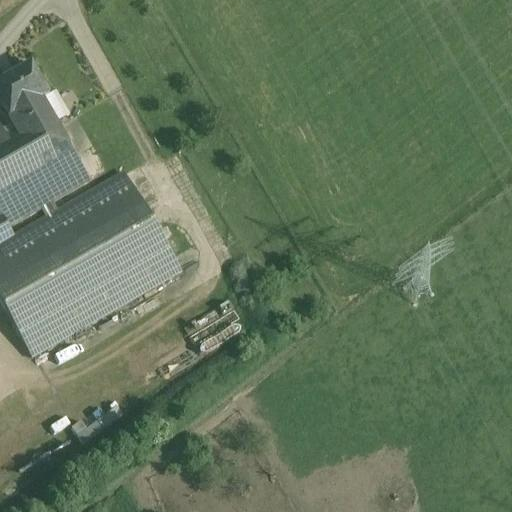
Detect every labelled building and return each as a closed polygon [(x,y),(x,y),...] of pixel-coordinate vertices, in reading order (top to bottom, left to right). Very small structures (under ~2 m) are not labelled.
[(31,67),(0,84),(0,104),(9,120),(10,120),(42,102),(49,98),(31,67)] [(57,97),(53,96),(49,98),(42,102),(56,125),(67,119),(61,109),(62,104),(57,97)] [(0,142),(0,200),(28,184),(33,181),(75,158),(56,125),(42,102),(10,120),(17,133),(0,142)] [(75,158),(33,181),(28,184),(43,210),(53,204),(89,183),(75,158)] [(124,176),(58,213),(58,214),(13,240),(0,247),(0,304),(32,360),(181,274),(124,176)] [(28,184),(0,200),(0,217),(8,230),(43,210),(28,184)] [(43,210),(8,230),(13,239),(13,240),(58,214),(58,213),(53,204),(43,210)] [(0,217),(0,246),(13,239),(8,230),(0,217)]
